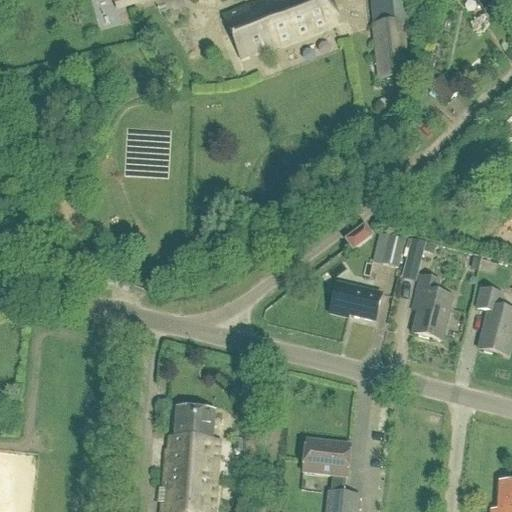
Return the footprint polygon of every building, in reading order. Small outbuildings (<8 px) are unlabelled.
[(113,0),(116,8),(142,0),(113,0)] [(273,52),(337,27),(326,0),(279,0),(281,7),(270,10),(265,3),(223,19),(240,62),(272,49),(273,52)] [(370,0),(378,84),(409,81),(398,0),(370,0)] [(511,0),(475,0),(488,20),(511,4),(511,0)] [(430,92),(448,109),(461,95),(443,78),(430,92)] [(354,254),(372,240),(365,230),(346,244),(354,254)] [(388,239),(382,267),(398,271),(405,243),(388,239)] [(425,247),(412,244),(406,267),(419,270),(425,247)] [(442,345),(453,301),(436,297),(439,284),(421,279),(412,316),(418,317),(413,338),(442,345)] [(375,325),(382,298),(337,287),(330,317),(348,321),(348,319),(375,325)] [(508,361),(511,344),(511,315),(499,312),(502,299),(481,294),(476,313),(488,316),(479,354),(508,361)] [(173,454),(166,454),(161,511),(214,511),(220,444),(213,444),(215,415),(177,412),(173,454)] [(346,483),(348,483),(352,449),(306,443),(303,476),(332,480),(328,511),(358,511),(361,498),(344,496),(346,483)] [(511,511),(511,486),(499,486),(497,511),(511,511)]
